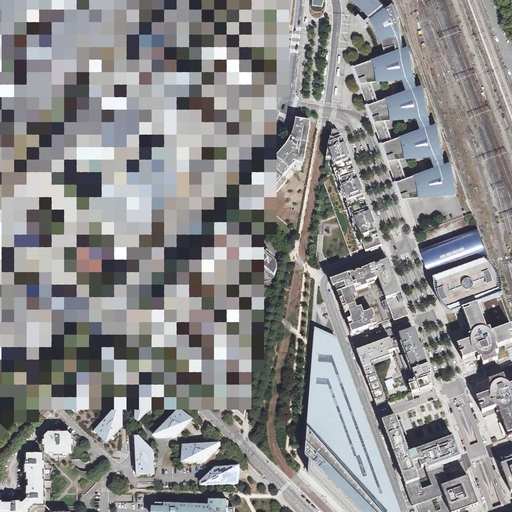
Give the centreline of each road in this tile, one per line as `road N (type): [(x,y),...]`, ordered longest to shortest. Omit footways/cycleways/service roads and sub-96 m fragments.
road 1 (unknown): [(81,203),(56,180),(58,166),(122,90),(134,85),(160,110),(158,123),(125,156)]
road 2 (tertiary): [(155,362),(308,511)]
road 3 (tertiary): [(192,230),(265,146),(287,103)]
road 4 (unclassified): [(407,245),(361,119),(342,113)]
road 5 (residential): [(395,249),(324,279),(343,347)]
road 6 (tertiary): [(276,100),(254,142),(189,217)]
road 7 (unclassified): [(342,113),(395,249)]
road 8 (unclassified): [(506,510),(459,384)]
road 9 (unclassified): [(446,389),(491,511)]
road 10 (tertiary): [(189,217),(103,314)]
road 11 (tertiary): [(112,322),(192,230)]
